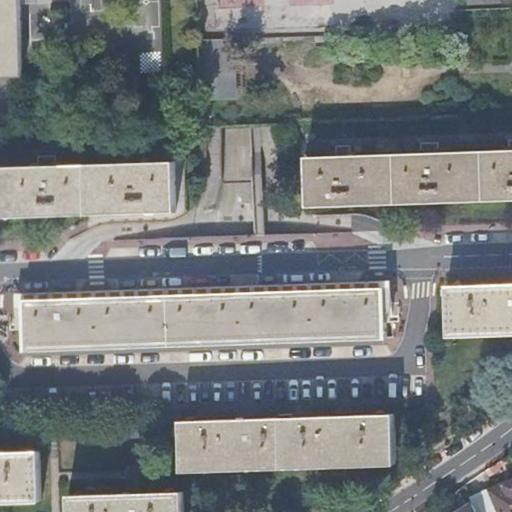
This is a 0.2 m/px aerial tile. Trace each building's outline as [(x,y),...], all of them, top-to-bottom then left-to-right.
[(0,0),(0,77),(22,77),(19,0),(0,0)] [(200,37),(202,98),(236,97),(234,36),(200,37)] [(511,151),(307,158),(309,208),(511,201),(511,151)] [(175,162),(0,167),(0,217),(177,212),(175,162)] [(511,285),(447,288),(448,332),(511,330),(511,285)] [(385,290),(23,302),(25,353),(387,341),(385,290)] [(394,415),(180,422),(182,467),(395,460),(394,415)] [(0,498),(40,497),(39,452),(0,452),(0,498)] [(511,511),(511,480),(490,490),(498,511),(511,511)] [(471,502),(476,511),(498,511),(490,490),(470,499),(471,502)] [(183,511),(183,493),(68,496),(68,511),(183,511)] [(476,511),(471,502),(455,511),(476,511)]
